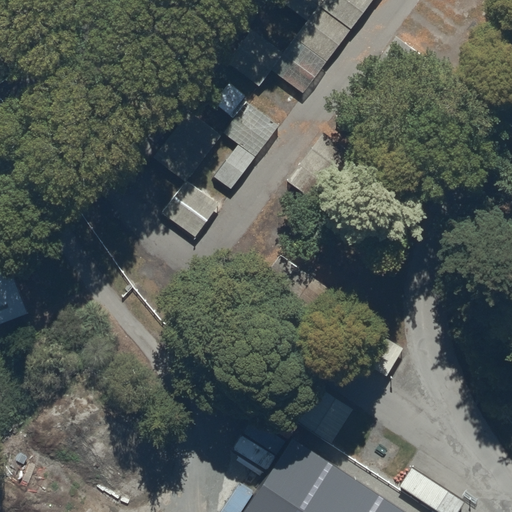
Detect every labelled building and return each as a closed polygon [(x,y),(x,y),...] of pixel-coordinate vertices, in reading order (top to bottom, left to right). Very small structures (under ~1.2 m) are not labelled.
[(307,0),(350,30),(371,0),(307,0)] [(284,56),(250,32),(227,66),(260,90),(271,75),(302,97),(326,64),(294,42),(284,56)] [(433,62),(395,37),(362,84),(400,110),(433,62)] [(230,191),(277,130),(246,107),(224,135),(240,147),(215,180),(230,191)] [(330,128),(287,185),(311,203),(353,145),(330,128)] [(187,185),(162,215),(193,239),(217,209),(187,185)] [(0,329),(27,319),(0,249),(0,329)] [(264,343),(310,282),(281,260),(235,320),(264,343)] [(330,446),(350,412),(316,393),(296,426),(330,446)] [(405,511),(292,438),(243,511),(405,511)] [(411,469),(398,490),(430,511),(460,511),(465,505),(411,469)]
